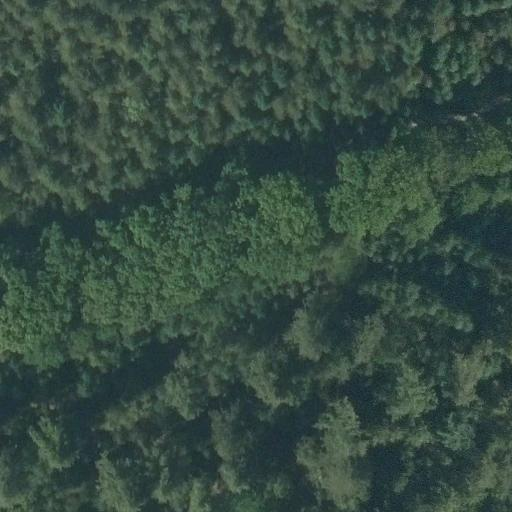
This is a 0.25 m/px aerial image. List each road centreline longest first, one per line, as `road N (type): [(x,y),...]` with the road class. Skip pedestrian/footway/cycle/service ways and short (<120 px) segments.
road 1 (track): [(511,134),(0,293)]
road 2 (track): [(511,89),(0,245)]
